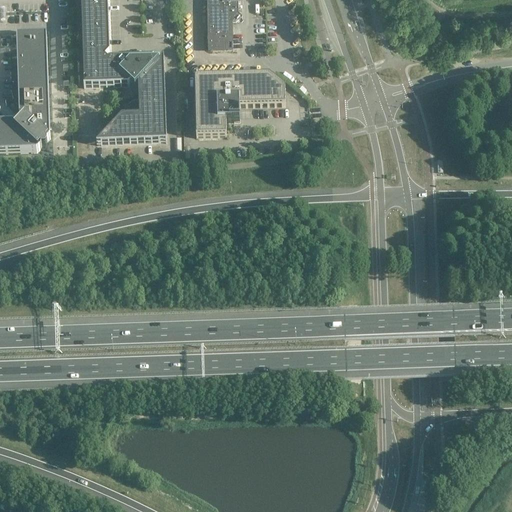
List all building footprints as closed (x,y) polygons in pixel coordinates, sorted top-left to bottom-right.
[(81,0),(86,81),(87,81),(90,83),(85,88),(130,87),(132,85),(137,90),(140,87),(140,101),(137,102),(135,102),(132,103),(130,105),(128,107),(126,110),(125,112),(124,115),(124,118),(123,118),(113,128),(108,128),(108,134),(97,145),(160,144),(167,137),(164,59),(160,64),(143,64),(142,61),(109,62),(107,64),(105,61),(110,55),(108,0),(81,0)] [(206,0),(208,51),(232,50),(231,23),(237,23),(241,18),(242,19),(243,19),(239,15),(238,5),(243,4),(243,0),(206,0)] [(23,122),(17,128),(13,125),(0,125),(0,155),(37,154),(41,150),(42,151),(44,151),(45,151),(46,150),(47,150),(48,148),(48,146),(48,145),(47,144),(50,140),(47,37),(17,38),(20,118),(23,122)] [(303,59),(296,60),(298,70),(305,69),(303,59)] [(196,139),(227,138),(226,123),(240,123),(240,109),(286,108),(286,90),(270,78),(195,80),(196,139)]
